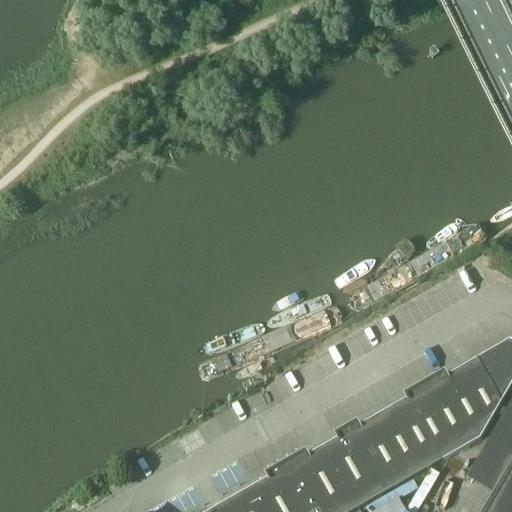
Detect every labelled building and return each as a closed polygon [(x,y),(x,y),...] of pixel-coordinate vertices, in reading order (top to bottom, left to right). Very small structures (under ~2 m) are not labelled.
[(487,28),(511,16),(511,0),(498,0),(478,10),(474,13),(473,18),(474,22),(477,26),(482,28),(487,28)] [(480,442),(511,386),(511,344),(509,343),(445,380),(480,442)] [(480,442),(445,380),(443,377),(405,398),(407,401),(383,415),(419,477),(449,460),(480,443),(480,442)] [(511,388),(486,434),(492,437),(511,401),(511,388)] [(336,438),(337,441),(374,503),(419,477),(383,415),(357,430),(355,427),(336,438)] [(337,441),(306,459),(337,511),(357,511),(374,503),(337,441)] [(266,478),(268,481),(286,511),(337,511),(306,459),(304,456),(266,478)] [(511,511),(511,472),(487,511),(511,511)] [(286,511),(268,481),(213,511),(286,511)]
